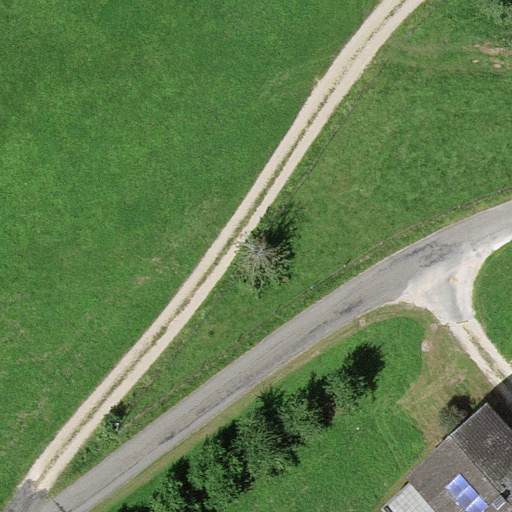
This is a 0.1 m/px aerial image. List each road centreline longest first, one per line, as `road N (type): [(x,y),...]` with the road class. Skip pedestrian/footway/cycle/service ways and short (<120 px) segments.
road 1 (track): [(34,511),(278,148),(405,0)]
road 2 (unclassified): [(511,224),(436,254),(50,511)]
road 3 (track): [(367,45),(511,61)]
